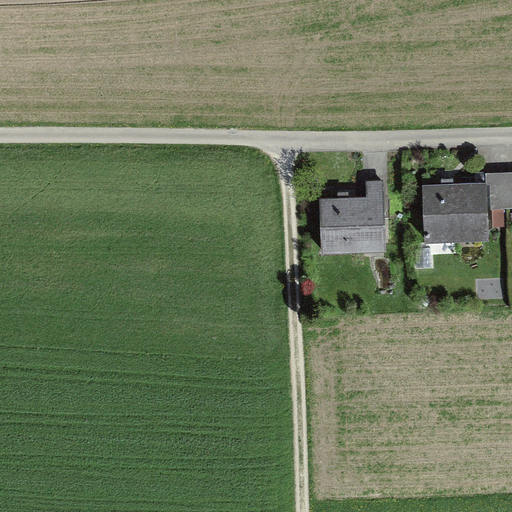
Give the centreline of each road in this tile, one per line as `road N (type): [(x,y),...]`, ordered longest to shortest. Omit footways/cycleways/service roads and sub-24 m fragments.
road 1 (residential): [(511,132),(0,140)]
road 2 (track): [(284,140),(299,511)]
